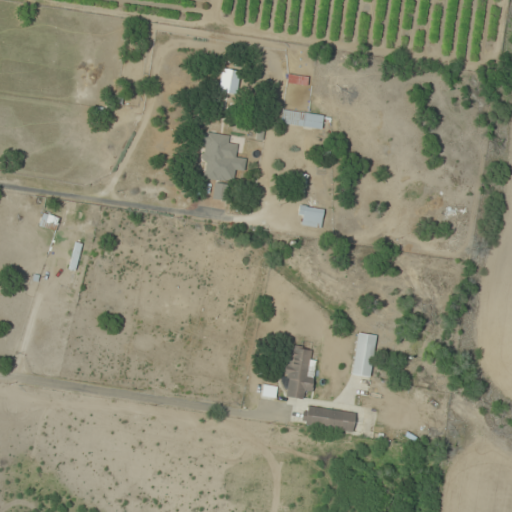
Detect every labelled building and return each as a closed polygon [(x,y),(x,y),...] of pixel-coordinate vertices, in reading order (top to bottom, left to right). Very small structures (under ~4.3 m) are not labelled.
[(323,116),(282,110),(280,125),(321,130),(323,116)] [(229,137),(205,134),(200,179),(218,181),(220,164),(242,166),(243,146),(228,145),(229,137)] [(316,198),(321,181),(308,177),(303,195),(316,198)] [(230,186),(214,185),(213,200),(228,202),(230,186)] [(298,226),(322,226),(322,207),(298,207),(298,226)] [(59,218),(43,213),(39,226),(55,231),(59,218)] [(352,374),(370,376),(376,335),(357,333),(352,374)] [(315,358),(309,357),(311,347),(289,345),(284,397),(303,399),(304,391),(312,392),(315,358)] [(353,431),(356,413),(303,406),(301,424),(353,431)]
